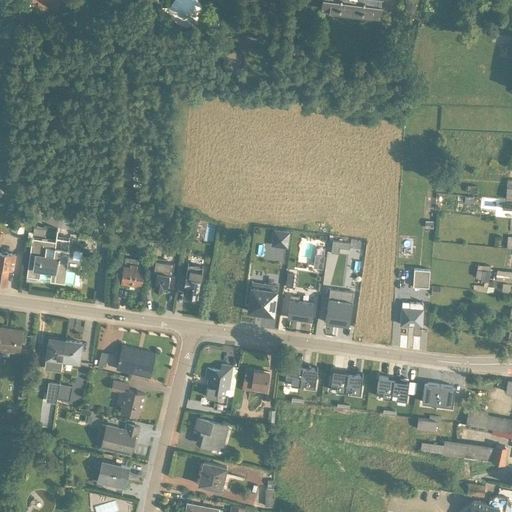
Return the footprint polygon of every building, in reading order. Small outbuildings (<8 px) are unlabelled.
[(28,0),(28,5),(64,8),(64,0),(28,0)] [(200,0),(174,0),(173,21),(198,24),(200,0)] [(320,0),(320,9),(379,17),(380,0),(320,0)] [(0,132),(0,180),(0,181),(10,165),(0,159),(6,149),(1,146),(7,136),(0,132)] [(143,145),(121,145),(121,185),(143,185),(143,145)] [(23,233),(26,222),(13,219),(11,230),(23,233)] [(191,220),(188,237),(195,238),(198,221),(191,220)] [(425,221),(424,229),(432,229),(433,221),(425,221)] [(51,271),(49,279),(64,281),(69,248),(67,247),(68,239),(56,237),(55,240),(45,239),(46,228),(33,226),(32,231),(28,230),(27,237),(31,237),(26,276),(39,278),(40,269),(51,271)] [(274,227),(271,244),(288,247),(291,230),(274,227)] [(172,231),(170,241),(177,242),(178,232),(172,231)] [(340,245),(350,247),(351,242),(333,239),(331,250),(339,251),(340,245)] [(141,241),(139,248),(147,250),(149,242),(141,241)] [(0,284),(6,286),(9,268),(13,269),(16,254),(0,250),(0,284)] [(142,261),(125,258),(124,266),(123,266),(120,284),(129,285),(128,291),(138,293),(139,287),(141,287),(143,269),(140,268),(142,261)] [(170,263),(155,261),(154,271),(156,272),(153,289),(166,291),(170,263)] [(176,289),(185,291),(185,293),(189,293),(189,294),(197,296),(203,268),(187,265),(185,276),(185,277),(178,276),(176,289)] [(500,292),(507,293),(508,285),(488,282),(490,266),(477,265),(475,278),(480,279),(480,281),(483,282),(483,287),(473,285),(473,290),(475,290),(475,291),(500,294),(500,292)] [(429,270),(414,269),(412,286),(428,287),(429,270)] [(511,272),(496,271),(495,280),(511,281),(511,272)] [(251,281),(247,311),(273,314),(277,285),(251,281)] [(439,287),(431,286),(430,294),(439,295),(439,287)] [(329,288),(324,322),(348,325),(353,291),(329,288)] [(289,298),(287,316),(311,320),(313,301),(289,298)] [(402,302),(400,324),(421,325),(423,302),(409,301),(409,302),(402,302)] [(0,350),(20,353),(22,330),(0,326),(0,350)] [(65,339),(48,336),(45,358),(62,361),(65,339)] [(79,363),(82,341),(65,339),(62,361),(79,363)] [(155,353),(122,345),(121,349),(115,348),(113,354),(119,355),(116,369),(149,376),(155,353)] [(108,353),(101,351),(101,353),(96,352),(93,363),(98,364),(105,366),(105,365),(108,353)] [(286,382),(316,385),(318,367),(288,363),(286,382)] [(207,385),(205,396),(216,398),(216,399),(223,400),(224,394),(233,395),(237,367),(221,364),(220,369),(207,367),(206,377),(210,377),(210,378),(209,385),(207,385)] [(245,368),(242,389),(251,390),(252,387),(266,389),(269,372),(245,368)] [(333,370),(331,389),(361,392),(363,373),(333,370)] [(408,379),(378,376),(376,395),(407,398),(408,379)] [(129,383),(113,379),(110,390),(119,392),(116,402),(121,404),(120,411),(138,415),(140,408),(142,408),(145,393),(128,389),(129,383)] [(23,402),(25,402),(26,396),(25,395),(26,388),(28,388),(28,382),(27,382),(27,380),(19,380),(17,399),(23,400),(23,402)] [(511,380),(507,380),(505,391),(511,393),(511,418),(487,414),(487,410),(468,407),(465,424),(492,428),(511,432),(511,380)] [(45,394),(57,396),(58,386),(46,385),(45,394)] [(69,398),(71,388),(58,386),(56,401),(66,403),(67,398),(69,398)] [(195,442),(212,447),(213,444),(221,446),(226,425),(198,418),(194,430),(198,431),(195,442)] [(416,429),(434,431),(436,420),(417,418),(416,429)] [(100,425),(96,445),(100,446),(100,448),(129,455),(131,447),(135,448),(137,441),(140,426),(125,423),(124,428),(105,424),(105,426),(100,425)] [(511,432),(492,428),(490,434),(511,438),(510,441),(511,441),(511,432)] [(441,454),(441,455),(505,464),(508,447),(494,444),(493,446),(444,439),(442,444),(420,442),(419,451),(441,454)] [(101,460),(96,482),(124,489),(129,467),(101,460)] [(196,484),(221,490),(227,466),(202,460),(196,484)] [(464,486),(455,485),(454,491),(483,495),(485,485),(484,484),(484,483),(481,483),(481,484),(476,483),(476,478),(470,478),(469,483),(466,482),(466,484),(465,484),(464,486)] [(264,506),(273,506),(273,488),(265,488),(264,487),(257,487),(257,494),(256,494),(256,501),(264,501),(264,506)] [(70,488),(65,491),(68,496),(74,492),(70,488)] [(459,511),(508,511),(511,503),(509,503),(509,501),(508,500),(508,498),(496,495),(489,500),(488,504),(471,500),(470,504),(459,511)] [(222,511),(223,510),(219,509),(219,508),(186,502),(184,511),(222,511)]
